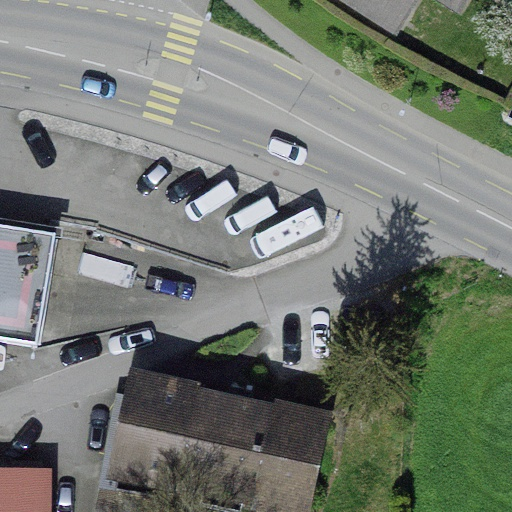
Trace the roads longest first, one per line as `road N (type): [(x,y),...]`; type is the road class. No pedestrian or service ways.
road 1 (residential): [(421,183),(338,282),(0,406)]
road 2 (primary): [(421,183),(240,103),(88,60)]
